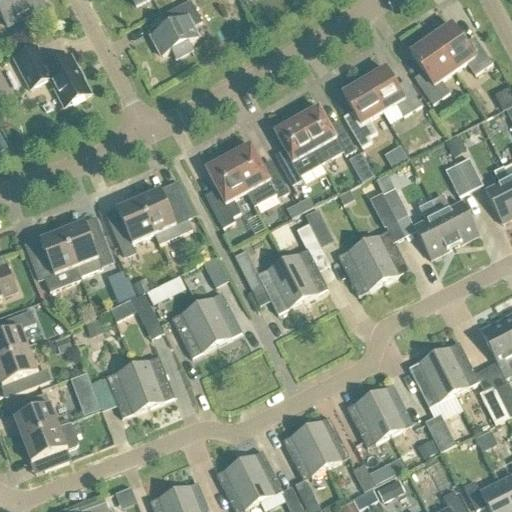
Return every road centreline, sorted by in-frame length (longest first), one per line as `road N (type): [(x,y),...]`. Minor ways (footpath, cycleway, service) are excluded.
road 1 (residential): [(11,511),(200,433),(234,441),(364,376),(392,328),(511,268)]
road 2 (residential): [(149,139),(384,5)]
road 3 (residential): [(0,200),(149,139)]
road 4 (residential): [(149,139),(76,0)]
